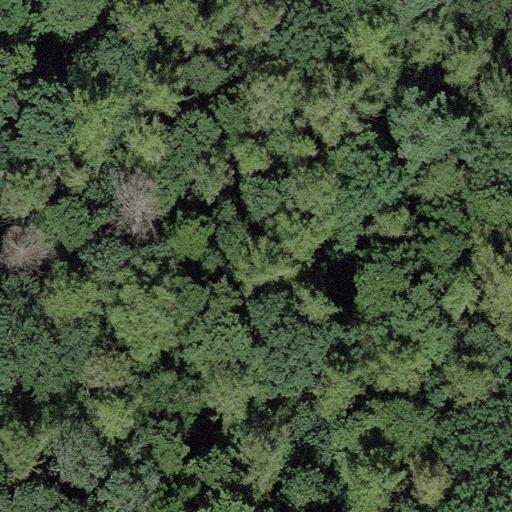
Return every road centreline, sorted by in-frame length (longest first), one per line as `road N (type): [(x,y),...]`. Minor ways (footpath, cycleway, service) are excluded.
road 1 (track): [(0,46),(139,14),(259,0)]
road 2 (track): [(377,0),(511,22)]
